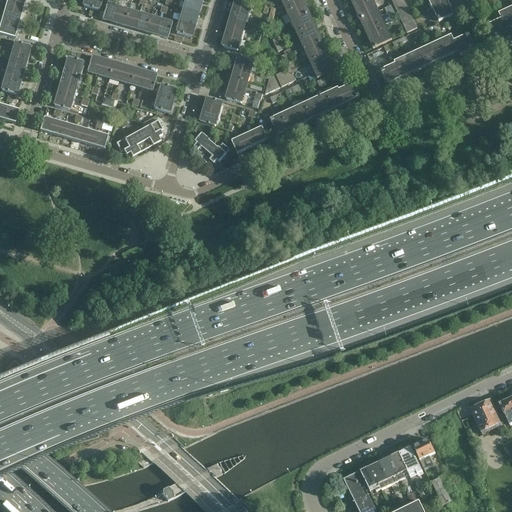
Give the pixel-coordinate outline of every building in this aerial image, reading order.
[(97,12),(100,0),(84,0),(83,7),(97,12)] [(198,14),(201,2),(193,0),(186,0),(183,10),(198,14)] [(248,16),(251,3),(239,0),(236,0),(233,11),(248,16)] [(310,14),(305,2),(303,0),(295,4),(294,2),(284,7),(291,23),(310,14)] [(379,12),(373,0),(349,0),(360,21),(379,12)] [(449,4),(447,0),(428,0),(434,11),(449,4)] [(20,17),(23,6),(8,2),(5,13),(20,17)] [(454,16),(449,4),(434,11),(439,23),(454,16)] [(113,23),(117,9),(106,6),(102,20),(113,23)] [(124,26),(128,12),(117,9),(113,23),(124,26)] [(511,27),(511,12),(511,9),(499,15),(502,20),(506,30),(507,30),(511,27)] [(194,26),(198,14),(183,10),(180,22),(194,26)] [(244,28),(248,16),(233,11),(230,24),(244,28)] [(135,30),(139,15),(128,12),(124,26),(135,30)] [(392,41),(386,28),(379,12),(360,21),(373,50),(392,41)] [(17,28),(20,17),(5,13),(2,24),(17,28)] [(317,28),(310,14),(291,23),(297,36),(308,31),(308,32),(317,28)] [(146,33),(150,18),(139,15),(135,30),(146,33)] [(157,36),(161,21),(150,18),(146,33),(157,36)] [(509,33),(507,30),(506,30),(502,20),(487,27),(493,41),(509,33)] [(168,39),(172,25),(161,21),(157,36),(168,39)] [(190,38),(194,26),(180,22),(176,34),(190,38)] [(0,35),(13,39),(17,28),(2,24),(0,30),(0,35)] [(241,40),(244,28),(230,24),(226,36),(241,40)] [(323,42),(318,30),(317,28),(308,32),(308,31),(297,36),(304,51),(323,42)] [(475,49),(469,35),(454,42),(458,52),(458,53),(460,56),(475,49)] [(237,52),(241,40),(226,36),(223,48),(237,52)] [(458,52),(454,42),(451,37),(440,42),(447,58),(458,53),(458,52)] [(330,56),(323,42),(304,51),(310,64),(321,59),(322,60),(330,56)] [(447,58),(440,42),(429,47),(436,63),(447,58)] [(26,60),(30,47),(15,43),(12,55),(26,60)] [(436,63),(429,47),(417,52),(425,68),(436,63)] [(425,68),(417,52),(406,58),(413,73),(425,68)] [(23,72),(26,60),(12,55),(8,67),(23,72)] [(251,72),(254,61),(239,56),(236,68),(251,72)] [(337,71),(331,58),(330,56),(322,60),(321,59),(310,64),(318,80),(337,71)] [(98,76),(102,61),(91,58),(87,72),(98,76)] [(413,73),(406,58),(395,63),(396,65),(402,78),(413,73)] [(79,75),(82,63),(68,59),(64,71),(79,75)] [(109,79),(113,64),(102,61),(98,76),(109,79)] [(120,82),(124,68),(113,64),(109,79),(120,82)] [(402,78),(396,65),(381,72),(387,85),(402,78)] [(19,84),(23,72),(8,67),(5,80),(19,84)] [(130,85),(135,71),(124,68),(120,82),(130,85)] [(248,83),(251,72),(236,68),(233,78),(248,83)] [(75,87),(79,75),(64,71),(61,83),(75,87)] [(141,88),(145,74),(135,71),(130,85),(141,88)] [(340,79),(338,73),(331,76),(334,82),(340,79)] [(152,91),(156,77),(145,74),(141,88),(152,91)] [(280,89),(277,83),(274,77),(270,79),(265,95),(266,96),(272,93),(280,89)] [(244,94),(248,83),(233,78),(230,89),(244,94)] [(16,96),(19,84),(5,80),(1,92),(16,96)] [(72,99),(75,87),(61,83),(57,95),(72,99)] [(360,98),(354,84),(339,91),(345,105),(360,98)] [(172,102),(176,90),(161,86),(158,98),(172,102)] [(241,105),(244,94),(230,89),(227,100),(241,105)] [(345,105),(339,91),(338,89),(326,95),(334,110),(345,105)] [(68,112),(72,99),(57,95),(54,107),(68,112)] [(334,110),(326,95),(315,100),(322,115),(334,110)] [(169,114),(172,102),(158,98),(154,110),(169,114)] [(219,115),(222,103),(208,99),(205,111),(219,115)] [(322,115),(315,100),(304,105),(311,121),(322,115)] [(304,105),(293,110),(300,126),(311,121),(304,105)] [(15,123),(18,111),(8,108),(4,121),(16,125),(16,123),(15,123)] [(300,126),(293,110),(282,115),(289,131),(300,126)] [(215,128),(219,115),(205,111),(201,124),(215,128)] [(289,131),(282,115),(270,121),(278,136),(289,131)] [(50,135),(54,122),(43,119),(40,130),(39,130),(39,131),(50,135)] [(61,138),(65,125),(54,122),(50,135),(61,138)] [(162,136),(160,132),(162,131),(157,122),(149,126),(149,127),(144,130),(153,147),(160,142),(158,138),(162,136)] [(72,141),(75,128),(65,125),(61,138),(72,141)] [(82,144),(86,131),(75,128),(72,141),(82,144)] [(268,139),(263,128),(252,133),(258,145),(269,140),(268,139)] [(153,147),(144,130),(131,138),(140,154),(153,147)] [(93,147),(97,134),(86,131),(82,144),(93,147)] [(258,145),(252,133),(242,138),(248,150),(258,145)] [(104,149),(108,137),(97,134),(93,147),(104,150),(105,149),(104,149)] [(201,160),(214,146),(209,142),(209,141),(202,135),(195,143),(197,145),(194,148),(198,151),(195,154),(201,160)] [(140,154),(131,138),(125,141),(124,140),(116,144),(121,154),(124,152),(126,156),(130,154),(132,158),(140,154)] [(248,150),(242,138),(232,143),(237,154),(236,154),(237,155),(248,150)] [(226,155),(230,151),(223,145),(219,149),(218,150),(214,146),(201,160),(208,166),(211,162),(214,165),(217,162),(219,163),(226,155)] [(510,427),(511,425),(511,401),(511,400),(500,405),(507,421),(510,427)] [(490,401),(470,411),(473,417),(481,434),(503,423),(500,416),(498,417),(490,401)] [(413,447),(424,471),(434,467),(430,457),(435,454),(428,440),(422,443),(413,447)] [(410,448),(399,454),(407,472),(410,479),(422,473),(410,448)] [(403,474),(407,472),(399,454),(389,459),(400,481),(405,479),(403,474)] [(380,464),(391,486),(400,481),(389,459),(380,464)] [(370,468),(381,491),(391,486),(380,464),(370,468)] [(377,493),(381,491),(370,468),(361,473),(369,490),(374,488),(377,493)] [(355,503),(356,504),(370,498),(367,491),(358,474),(345,481),(343,482),(345,487),(347,487),(355,503)] [(452,502),(440,479),(432,483),(443,507),(452,502)] [(173,500),(172,493),(168,489),(162,492),(162,493),(163,498),(166,502),(167,503),(173,500)] [(416,493),(408,497),(411,503),(419,499),(416,493)] [(376,511),(370,498),(356,504),(359,511),(376,511)] [(396,501),(389,504),(392,511),(400,508),(396,501)] [(423,511),(420,503),(401,511),(423,511)]
